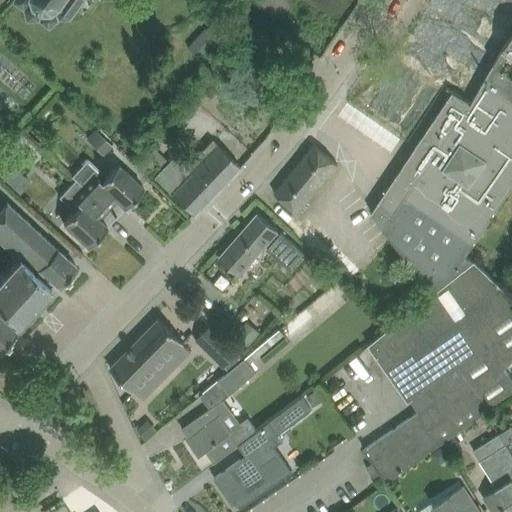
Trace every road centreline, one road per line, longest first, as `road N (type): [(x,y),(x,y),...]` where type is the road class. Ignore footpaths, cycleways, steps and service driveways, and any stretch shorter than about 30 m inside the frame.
road 1 (residential): [(16,422),(283,142),(385,0)]
road 2 (unknown): [(310,108),(354,153),(404,149),(414,131),(413,105),(376,70),(362,41)]
road 3 (residential): [(140,511),(16,422)]
